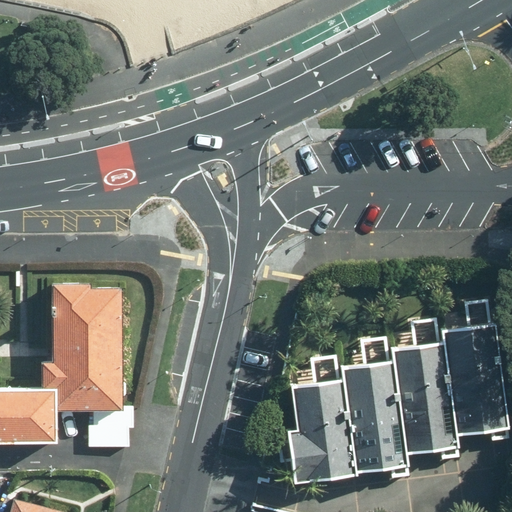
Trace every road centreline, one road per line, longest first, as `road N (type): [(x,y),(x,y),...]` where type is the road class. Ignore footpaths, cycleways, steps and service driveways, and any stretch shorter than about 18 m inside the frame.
road 1 (residential): [(182,511),(234,245),(201,140)]
road 2 (primary): [(201,140),(345,75),(482,0)]
road 3 (primary): [(0,189),(137,162),(201,140)]
